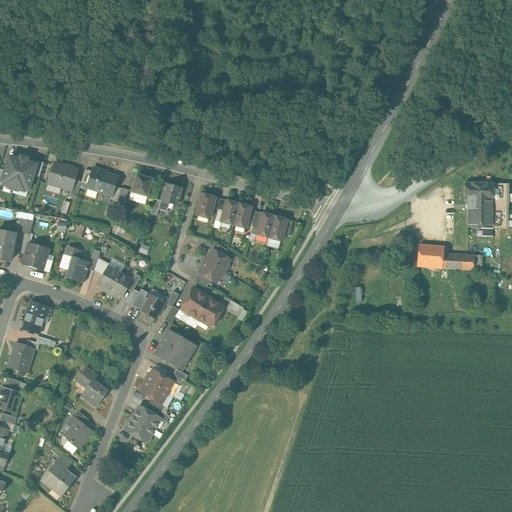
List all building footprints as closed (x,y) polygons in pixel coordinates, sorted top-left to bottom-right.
[(27,193),(36,167),(36,166),(36,165),(26,162),(27,159),(20,157),(19,160),(9,157),(1,184),(27,193)] [(37,161),(36,166),(33,175),(39,177),(43,163),(37,161)] [(72,190),(73,187),(78,170),(55,163),(53,169),(51,168),(49,170),(47,174),(48,176),(49,177),(47,184),(62,188),(63,187),(72,190)] [(86,188),(110,195),(112,196),(118,178),(101,172),(102,171),(93,168),(86,188)] [(87,184),(90,176),(91,172),(85,170),(81,182),(87,184)] [(147,197),(150,185),(152,180),(136,175),(131,192),(147,197)] [(70,196),(75,198),(76,198),(81,182),(81,181),(75,180),(72,190),(70,196)] [(491,237),(491,229),(508,229),(508,185),(494,184),(465,183),(465,199),(446,199),(446,208),(465,208),(465,210),(467,211),(467,228),(483,228),(482,237),(491,237)] [(176,206),(180,194),(181,188),(165,184),(160,200),(160,201),(161,201),(158,210),(167,212),(170,204),(176,206)] [(115,187),(115,189),(112,196),(111,196),(111,199),(117,201),(121,189),(115,187)] [(121,188),(121,190),(120,190),(117,201),(124,203),(128,190),(121,188)] [(202,194),(202,196),(196,216),(209,219),(215,198),(202,194)] [(215,198),(213,206),(212,209),(217,210),(220,199),(215,198)] [(157,216),(160,202),(161,202),(161,201),(155,199),(155,200),(151,214),(157,216)] [(223,212),(225,204),(226,201),(220,199),(217,210),(223,212)] [(220,222),(228,224),(233,225),(238,204),(226,201),(220,222)] [(251,207),(249,207),(239,204),(233,225),(245,229),(245,228),(251,207)] [(253,223),(254,220),(256,212),(250,210),(247,221),(247,222),(253,223)] [(258,227),(261,217),(262,213),(256,212),(252,226),(258,227)] [(262,213),(260,221),(256,235),(268,238),(274,217),(262,213)] [(281,241),(284,229),(286,220),(274,216),(268,238),(281,241)] [(20,218),(17,229),(17,230),(16,232),(23,233),(26,220),(20,218)] [(26,220),(25,223),(23,233),(30,235),(33,222),(33,221),(26,220)] [(288,236),(292,223),(292,221),(287,220),(283,234),(288,236)] [(10,261),(12,251),(15,233),(0,230),(0,257),(10,259),(9,261),(10,261)] [(42,271),(43,271),(49,249),(28,243),(22,265),(42,271)] [(228,251),(217,244),(214,250),(225,256),(228,251)] [(67,246),(66,250),(65,254),(72,257),(74,258),(72,265),(70,265),(65,277),(83,283),(90,262),(78,258),(80,251),(67,246)] [(443,253),(443,248),(419,246),(417,267),(441,268),(442,268),(443,253)] [(91,256),(97,259),(100,252),(94,249),(91,256)] [(213,250),(208,258),(206,262),(224,273),(228,267),(227,264),(230,260),(213,250)] [(473,271),(475,256),(443,253),(442,268),(449,269),(473,271)] [(482,257),(475,256),(473,271),(481,272),(482,257)] [(89,262),(90,262),(88,270),(93,272),(97,260),(91,257),(89,262)] [(108,266),(108,265),(109,264),(98,258),(94,271),(102,275),(108,266)] [(198,274),(201,275),(216,284),(218,280),(221,279),(224,273),(205,262),(198,274)] [(103,291),(108,294),(120,273),(108,266),(97,284),(104,288),(103,291)] [(441,268),(417,267),(416,277),(441,279),(441,268)] [(449,279),(449,269),(442,268),(441,268),(441,279),(449,279)] [(114,294),(120,297),(122,298),(132,280),(120,273),(108,294),(113,297),(114,294)] [(135,274),(134,276),(132,280),(127,289),(132,292),(140,277),(135,274)] [(211,281),(201,275),(199,274),(196,280),(207,287),(211,281)] [(175,287),(183,289),(185,281),(178,278),(175,287)] [(208,298),(193,289),(181,309),(196,318),(208,298)] [(171,308),(173,305),(179,295),(173,291),(165,304),(171,308)] [(140,310),(141,311),(154,319),(158,312),(160,312),(161,309),(161,308),(160,307),(162,302),(149,294),(140,310)] [(212,327),(223,307),(208,298),(196,318),(212,327)] [(243,308),(236,304),(231,301),(226,308),(239,315),(243,308)] [(52,309),(45,306),(44,306),(44,305),(43,305),(41,304),(40,305),(30,302),(22,329),(39,334),(44,316),(49,317),(52,309)] [(172,306),(167,316),(164,321),(171,324),(179,310),(172,306)] [(169,331),(162,343),(188,358),(195,346),(169,331)] [(36,343),(46,346),(49,347),(51,341),(38,336),(36,343)] [(39,344),(33,342),(28,340),(26,346),(34,348),(34,349),(37,350),(39,344)] [(34,348),(18,343),(15,343),(8,367),(26,373),(27,373),(27,372),(34,348)] [(181,370),(188,358),(162,343),(155,355),(181,370)] [(86,367),(82,373),(94,381),(98,375),(86,367)] [(173,381),(153,370),(147,381),(167,393),(173,381)] [(187,376),(177,370),(176,370),(173,375),(184,381),(187,376)] [(167,371),(166,373),(166,374),(164,376),(173,381),(173,382),(177,384),(180,379),(167,371)] [(80,396),(96,408),(108,391),(94,381),(82,373),(76,381),(85,388),(80,396)] [(18,387),(20,382),(8,378),(6,384),(18,387)] [(160,404),(167,393),(147,381),(140,392),(160,404)] [(18,388),(15,387),(15,386),(6,384),(5,388),(2,387),(0,392),(0,408),(13,413),(19,393),(17,392),(18,388)] [(148,404),(159,410),(159,411),(161,412),(164,406),(160,404),(151,399),(148,404)] [(139,406),(133,417),(154,429),(160,418),(139,406)] [(156,416),(159,417),(160,418),(160,419),(166,422),(169,416),(159,410),(156,416)] [(74,417),(79,421),(84,425),(88,420),(78,412),(74,417)] [(2,414),(0,419),(0,420),(14,425),(16,418),(2,414)] [(78,448),(88,435),(89,435),(92,431),(74,417),(61,434),(70,442),(71,443),(72,443),(78,448)] [(146,442),(154,429),(133,417),(125,430),(146,442)] [(1,428),(6,429),(7,429),(8,430),(12,432),(14,425),(3,422),(1,428)] [(1,452),(6,436),(7,430),(0,427),(0,464),(5,466),(8,454),(1,452)] [(71,462),(63,456),(61,455),(57,460),(66,468),(71,462)] [(57,461),(56,461),(42,479),(62,496),(76,478),(65,469),(66,468),(57,461)]
